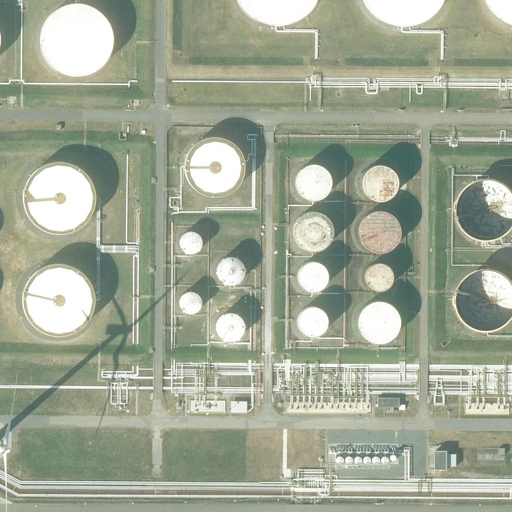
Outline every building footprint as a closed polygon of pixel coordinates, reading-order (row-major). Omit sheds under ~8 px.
[(236,0),(237,0),(238,2),(240,5),(241,7),(242,9),(244,11),(245,13),(248,15),(250,17),(251,18),(253,19),(255,20),(258,21),(260,22),(262,23),(264,24),(267,25),(271,25),(273,25),(276,25),(278,25),(280,25),(284,25),(287,24),(289,23),(292,22),(294,21),(296,20),(298,19),(300,18),(303,16),(304,14),(306,13),(308,11),(309,9),(310,7),(312,5),(313,3),(314,1),(314,0),(236,0)] [(362,0),(363,2),(364,4),(366,6),(367,8),(368,10),(370,12),(371,14),(373,15),(376,18),(378,19),(380,20),(382,21),(384,22),(387,24),(389,24),(392,25),(394,26),(396,26),(398,26),(401,26),(404,26),(405,26),(408,26),(410,25),(412,25),(415,24),(417,24),(419,23),(421,22),(423,21),(425,19),(427,18),(429,17),(431,15),(433,13),(435,11),(436,9),(438,6),(439,4),(440,2),(441,0),(362,0)] [(511,0),(487,0),(488,1),(489,3),(490,5),(491,7),(493,9),(494,11),(496,13),(497,15),(500,17),(502,18),(504,20),(506,21),(508,22),(510,23),(511,24),(511,0)] [(111,49),(111,48),(112,46),(112,44),(112,42),(112,41),(112,39),(112,38),(112,36),(112,34),(111,31),(111,29),(110,27),(110,26),(109,25),(108,23),(107,22),(106,20),(106,19),(104,17),(103,15),(102,14),(100,12),(98,11),(96,9),(93,8),(91,7),(89,6),(87,5),(85,5),(82,4),(80,4),(77,3),(75,3),(73,4),(71,4),(69,4),(67,5),(64,6),(62,6),(60,7),(57,9),(55,10),(54,11),(51,14),(50,15),(48,17),(46,19),(45,21),(44,23),(43,25),(43,26),(42,28),(41,30),(41,32),(40,34),(40,37),(40,39),(40,41),(40,42),(40,44),(41,46),(41,47),(41,49),(42,51),(43,54),(44,56),(44,57),(45,59),(46,60),(47,61),(48,62),(50,65),(52,67),(54,68),(55,69),(56,70),(58,71),(60,72),(61,73),(64,74),(68,75),(70,75),(71,75),(74,76),(77,76),(79,76),(81,75),(84,75),(86,75),(88,74),(91,73),(94,71),(96,70),(98,68),(100,67),(101,66),(102,65),(103,64),(104,62),(105,62),(106,60),(107,59),(108,57),(108,56),(109,54),(110,53),(110,51),(111,49)] [(243,161),(242,159),(242,157),(241,156),(240,153),(239,151),(238,149),(236,148),(234,146),(233,144),(231,143),(230,142),(227,140),(225,139),(222,138),(219,138),(217,137),(214,137),(211,137),(208,137),(205,138),(203,139),(200,140),(197,141),(196,143),(194,144),(191,146),(190,149),(188,151),(187,153),(186,155),(185,157),(185,158),(184,160),(184,161),(184,163),(184,164),(183,166),(183,168),(183,169),(184,171),(184,173),(184,175),(185,175),(185,177),(186,178),(186,179),(187,181),(188,183),(190,186),(192,188),(194,190),(196,191),(197,192),(200,194),(203,195),(205,196),(207,196),(209,197),(211,197),(213,197),(215,197),(218,196),(221,196),(224,195),(226,194),(229,192),(231,191),(232,190),(234,188),(236,186),(238,184),(239,182),(240,180),(241,178),(242,177),(242,175),(243,172),(243,170),(243,169),(243,167),(243,166),(243,164),(243,163),(243,161)] [(92,210),(93,208),(93,207),(94,205),(94,203),(94,201),(95,198),(95,196),(94,194),(94,193),(94,191),(94,189),(93,187),(93,186),(92,184),(91,182),(91,181),(90,179),(88,177),(87,175),(85,173),(83,171),(81,169),(79,168),(77,166),(75,165),(73,164),(71,163),(69,163),(66,162),(62,161),(60,161),(58,161),(55,161),(53,162),(51,162),(48,163),(46,164),(44,164),(42,165),(40,166),(37,168),(35,169),(34,171),(32,172),(31,174),(29,176),(28,177),(28,178),(27,180),(26,182),(25,184),(24,186),(24,187),(23,189),(23,191),(22,195),(22,197),(22,198),(22,199),(22,201),(23,202),(23,204),(23,205),(24,207),(24,208),(25,210),(25,211),(26,213),(27,215),(27,216),(28,217),(29,219),(31,221),(33,223),(34,224),(37,226),(39,228),(42,230),(44,231),(46,231),(48,232),(51,233),(55,233),(58,234),(61,233),(64,233),(67,232),(71,232),(73,231),(74,230),(77,228),(79,227),(80,226),(82,225),(82,224),(85,222),(87,220),(89,217),(89,216),(90,214),(91,212),(92,211),(92,210)] [(330,177),(329,176),(328,174),(328,173),(327,171),(326,170),(324,169),(323,168),(322,167),(320,166),(319,166),(318,165),(316,165),(315,164),(313,164),(312,164),(309,165),(308,165),(306,165),(305,166),(304,167),(302,167),(301,168),(299,170),(298,171),(297,172),(297,173),(296,175),(295,176),(295,178),(295,179),(294,181),(294,182),(294,184),(295,185),(295,186),(295,188),(296,190),(297,192),(298,193),(299,194),(299,195),(300,196),(302,197),(303,198),(305,199),(307,199),(308,200),(310,200),(313,200),(314,200),(316,200),(318,199),(319,199),(321,198),(323,197),(325,195),(326,194),(327,192),(328,191),(329,189),(330,187),(330,185),(330,183),(330,181),(330,179),(330,178),(330,177)] [(370,200),(373,201),(374,201),(376,202),(378,202),(380,202),(382,201),(384,201),(385,200),(387,199),(389,198),(390,197),(391,196),(392,195),(393,194),(394,192),(395,191),(395,190),(396,188),(396,187),(396,185),(396,184),(396,183),(396,181),(396,180),(396,179),(395,178),(395,177),(394,175),(393,173),(391,171),(390,170),(388,169),(387,168),(386,167),(384,166),(381,166),(379,166),(377,166),(375,166),(372,167),(370,167),(368,168),(367,170),(366,170),(365,171),(363,173),(363,174),(362,175),(361,177),(361,178),(361,179),(360,181),(360,183),(360,184),(360,185),(360,186),(360,187),(361,188),(361,189),(361,190),(362,192),(363,193),(363,194),(364,196),(365,196),(367,198),(368,199),(370,200)] [(509,187),(507,185),(505,184),(503,183),(501,182),(499,181),(497,181),(495,180),(492,180),(490,180),(487,180),(485,180),(483,180),(481,181),(478,182),(476,183),(475,184),(472,185),(470,186),(468,188),(467,190),(466,191),(464,193),(463,195),(462,197),(461,199),(461,200),(460,202),(460,204),(459,206),(459,207),(459,209),(459,211),(459,213),(459,216),(460,217),(460,219),(461,221),(462,223),(462,225),(463,227),(465,228),(465,229),(466,231),(468,232),(469,233),(471,235),(472,236),(475,237),(477,238),(478,239),(479,239),(482,240),(485,241),(487,241),(489,241),(491,241),(493,241),(496,240),(498,240),(500,239),(502,239),(503,238),(505,237),(507,236),(508,235),(510,233),(511,232),(511,231),(511,189),(511,188),(509,187)] [(366,249),(368,250),(370,251),(371,252),(373,252),(374,252),(377,253),(378,253),(380,253),(382,253),(383,252),(385,252),(386,251),(388,251),(389,250),(390,249),(392,248),(394,246),(395,245),(396,244),(396,242),(397,241),(398,239),(398,238),(399,236),(399,234),(399,233),(399,232),(399,230),(399,229),(399,227),(398,226),(398,224),(397,223),(396,221),(395,220),(395,219),(393,217),(392,215),(390,214),(388,213),(386,212),(384,212),(382,211),(380,211),(377,211),(375,211),(372,211),(370,212),(368,213),(366,214),(365,215),(364,216),(363,217),(361,219),(360,221),(359,223),(358,224),(358,226),(357,227),(357,229),(357,230),(357,231),(357,233),(357,234),(357,235),(357,236),(358,238),(358,239),(359,240),(359,241),(359,242),(360,243),(361,244),(362,246),(364,247),(366,249)] [(299,247),(300,248),(302,249),(303,249),(304,250),(306,251),(307,251),(309,251),(312,252),(313,252),(315,251),(316,251),(318,251),(319,250),(321,249),(322,249),(324,248),(325,247),(326,246),(327,245),(328,243),(329,242),(330,241),(330,239),(331,238),(331,237),(331,235),(332,234),(332,232),(332,231),(332,229),(331,228),(331,227),(331,226),(330,224),(329,222),(328,220),(327,218),(325,217),(323,215),(321,214),(320,214),(319,213),(317,212),(315,212),(313,212),(311,212),(309,212),(307,212),(305,213),(303,214),(301,215),(299,217),(297,218),(295,220),(294,222),(294,224),(293,224),(293,226),(292,227),(292,229),(292,231),(292,234),(292,236),(293,237),(293,238),(293,239),(294,241),(295,243),(297,245),(298,246),(299,247)] [(181,250),(182,251),(183,251),(184,252),(185,253),(187,253),(189,254),(190,254),(192,253),(194,253),(195,252),(197,251),(198,250),(198,249),(199,249),(199,248),(200,247),(200,246),(201,245),(201,244),(201,242),(201,241),(200,239),(200,238),(199,237),(199,236),(198,235),(197,234),(196,234),(195,233),(194,232),(193,232),(192,232),(191,231),(189,231),(188,232),(186,232),(185,232),(184,233),(183,234),(182,234),(181,236),(180,237),(179,238),(179,239),(179,241),(179,242),(179,243),(179,244),(179,245),(179,246),(180,248),(181,249),(181,250)] [(244,272),(244,271),(243,269),(243,268),(243,267),(242,266),(242,264),(241,263),(240,262),(240,261),(239,260),(237,259),(236,258),(235,258),(233,258),(232,257),(231,257),(229,257),(228,257),(227,257),(225,258),(224,258),(223,259),(222,259),(221,260),(220,261),(219,262),(218,263),(217,264),(217,265),(216,267),(216,269),(216,270),(215,271),(215,272),(216,273),(216,274),(216,276),(217,277),(218,279),(219,280),(220,281),(221,282),(222,283),(223,284),(224,284),(226,285),(227,285),(228,285),(230,285),(231,285),(232,285),(233,285),(235,284),(236,284),(237,283),(238,282),(239,281),(240,280),(241,279),(242,278),(242,277),(243,276),(243,274),(244,272)] [(327,274),(326,272),(326,271),(325,270),(325,269),(324,268),(323,266),(322,265),(321,265),(320,264),(319,263),(317,262),(316,262),(315,262),(313,262),(312,261),(311,261),(309,262),(308,262),(306,262),(305,263),(304,264),(303,264),(302,265),(301,266),(300,267),(299,268),(298,270),(298,271),(297,272),(297,274),(297,275),(297,276),(297,278),(297,279),(297,280),(298,282),(298,284),(299,285),(300,286),(301,287),(302,288),(304,289),(305,290),(306,290),(308,291),(309,291),(311,292),(312,292),(314,291),(316,291),(318,290),(319,290),(320,289),(321,288),(323,287),(324,286),(325,284),(325,283),(326,282),(327,280),(327,278),(327,277),(327,276),(327,274)] [(94,298),(94,296),(93,294),(93,293),(93,291),(92,289),(92,287),(91,286),(91,285),(90,283),(89,281),(88,279),(87,278),(86,277),(84,274),(83,273),(81,272),(80,271),(79,270),(76,268),(74,267),(72,266),(69,265),(66,264),(63,264),(60,263),(56,263),(53,263),(51,264),(49,264),(46,265),(43,266),(40,268),(37,269),(36,271),(34,272),(32,274),(31,275),(29,277),(28,279),(26,282),(25,284),(24,286),(23,288),(23,289),(22,292),(22,294),(22,296),(21,298),(21,300),(22,302),(22,304),(22,306),(22,307),(23,310),(24,312),(25,314),(26,316),(27,318),(28,321),(30,323),(32,325),(33,326),(36,328),(38,329),(39,331),(42,332),(44,333),(46,334),(48,334),(50,335),(54,335),(57,336),(60,335),(62,335),(64,335),(67,334),(70,333),(72,332),(74,332),(76,330),(78,329),(81,327),(83,325),(85,323),(86,322),(87,320),(88,319),(89,317),(91,314),(92,312),(92,311),(92,310),(93,308),(93,306),(94,303),(94,300),(94,298)] [(371,290),(372,290),(374,291),(376,291),(378,291),(380,291),(382,291),(384,290),(386,289),(387,288),(388,286),(390,284),(391,283),(391,282),(391,281),(391,279),(392,279),(392,277),(392,275),(391,275),(391,273),(390,272),(390,271),(390,270),(389,269),(388,268),(387,267),(386,266),(385,265),(384,264),(382,264),(380,263),(379,263),(377,263),(375,263),(374,264),(372,264),(370,265),(369,266),(368,267),(366,269),(365,270),(365,271),(365,272),(364,272),(364,273),(364,275),(363,275),(363,277),(363,278),(364,280),(364,281),(365,283),(366,285),(367,287),(368,288),(369,289),(371,290)] [(511,281),(510,280),(509,278),(507,277),(505,275),(503,274),(500,273),(499,272),(496,271),(493,270),(490,270),(488,270),(486,270),(483,271),(480,271),(478,272),(476,272),(474,274),(471,275),(470,276),(467,278),(466,280),(464,282),(463,283),(462,284),(461,286),(460,288),(460,290),(459,291),(459,292),(458,295),(458,297),(457,299),(457,301),(457,302),(458,304),(458,305),(458,307),(459,309),(459,311),(460,313),(460,314),(462,316),(463,318),(464,319),(465,321),(466,322),(467,323),(469,324),(470,326),(472,327),(474,328),(477,329),(479,330),(482,331),(484,331),(486,331),(489,331),(491,331),(493,331),(495,331),(498,330),(500,329),(502,328),(504,327),(505,326),(508,324),(510,322),(511,321),(511,319),(511,281)] [(179,300),(178,301),(178,302),(178,303),(179,304),(179,306),(179,307),(180,308),(180,309),(181,310),(182,311),(183,311),(184,312),(185,313),(186,313),(187,313),(189,314),(190,314),(191,313),(192,313),(193,313),(195,312),(196,311),(197,311),(198,310),(198,309),(199,308),(200,307),(200,306),(200,305),(200,304),(200,303),(200,302),(200,301),(200,299),(200,298),(199,297),(198,296),(197,295),(196,294),(195,293),(194,293),(192,292),(191,292),(190,292),(189,292),(188,292),(186,292),(185,293),(184,293),(182,294),(181,295),(180,296),(180,297),(179,298),(179,300)] [(372,301),(371,302),(369,303),(367,303),(366,304),(364,306),(362,307),(360,309),(359,311),(358,313),(357,315),(357,316),(357,317),(356,319),(356,321),(356,322),(356,324),(356,325),(357,327),(357,328),(358,329),(358,331),(359,332),(360,334),(362,336),(364,338),(366,339),(368,341),(370,342),(372,342),(373,343),(375,343),(377,343),(378,343),(381,343),(383,342),(385,342),(386,341),(388,340),(390,339),(390,338),(392,337),(393,336),(394,334),(396,332),(397,331),(397,330),(397,329),(398,327),(398,325),(398,324),(399,322),(399,320),(398,319),(398,318),(398,316),(397,315),(397,313),(396,313),(396,311),(395,310),(394,308),(393,308),(392,307),(391,305),(390,304),(388,304),(386,302),(384,302),(383,301),(381,301),(380,301),(378,301),(376,301),(375,301),(373,301),(372,301)] [(326,322),(326,321),(326,320),(326,318),(326,317),(325,316),(325,314),(323,313),(323,311),(322,310),(321,310),(319,309),(318,308),(317,308),(316,307),(314,307),(313,307),(312,306),(310,306),(309,307),(307,307),(306,307),(305,308),(304,309),(302,310),(301,311),(300,312),(299,313),(298,314),(298,315),(297,316),(297,318),(297,319),(296,321),(296,323),(297,324),(297,325),(297,327),(298,328),(299,330),(301,332),(302,333),(303,334),(304,334),(305,335),(306,336),(308,336),(310,336),(311,336),(312,336),(315,336),(316,336),(317,335),(318,335),(320,334),(321,333),(322,332),(323,331),(324,330),(325,328),(325,326),(326,325),(326,324),(326,322)] [(243,325),(243,324),(243,323),(243,322),(242,321),(241,319),(241,318),(240,317),(239,316),(238,316),(237,315),(236,314),(235,314),(234,313),(232,313),(230,313),(228,313),(227,313),(226,313),(224,314),(223,314),(222,315),(221,316),(220,316),(219,317),(218,318),(217,320),(217,321),(216,322),(216,323),(215,325),(215,326),(215,327),(215,329),(216,330),(216,331),(216,332),(217,333),(217,334),(218,336),(219,337),(220,338),(221,339),(223,339),(224,340),(225,340),(227,341),(228,341),(230,341),(231,341),(232,341),(234,340),(235,340),(237,339),(238,338),(239,337),(240,336),(241,335),(241,334),(242,333),(242,332),(243,331),(243,330),(243,329),(243,327),(243,326),(243,325)] [(399,407),(399,398),(377,398),(377,407),(399,407)] [(247,412),(247,400),(231,400),(231,411),(247,412)] [(437,449),(436,466),(457,467),(457,453),(449,453),(449,449),(437,449)]
